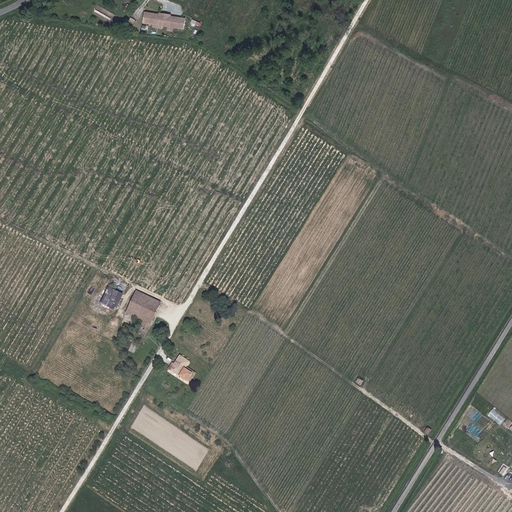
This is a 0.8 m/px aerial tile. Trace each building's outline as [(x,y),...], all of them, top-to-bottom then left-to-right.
[(160,14),(145,11),(143,22),(184,29),(186,18),(171,16),(171,14),(161,12),(160,14)] [(123,293),(109,287),(102,302),(116,309),(123,293)] [(145,319),(140,331),(148,334),(161,300),(136,290),(127,312),(145,319)] [(114,332),(104,327),(103,331),(113,335),(114,332)] [(189,362),(180,356),(171,371),(180,376),(187,381),(188,380),(192,373),(186,369),(185,369),(189,362)] [(192,373),(188,380),(190,382),(195,373),(187,368),(186,369),(192,373)] [(445,454),(439,450),(435,456),(441,459),(445,454)]
